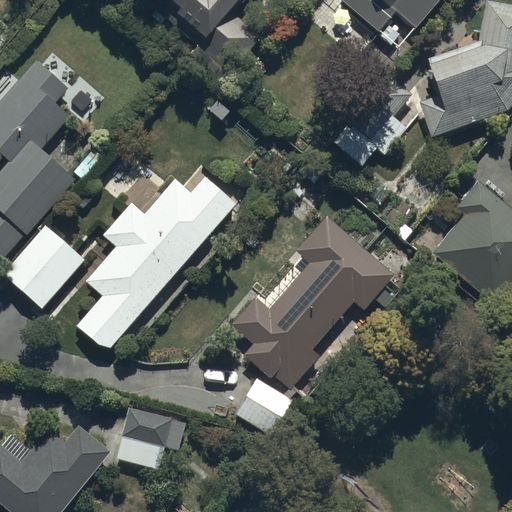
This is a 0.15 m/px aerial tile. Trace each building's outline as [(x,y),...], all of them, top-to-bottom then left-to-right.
[(156,0),(147,11),(227,76),(256,41),(231,20),(247,0),(156,0)] [(422,38),(418,34),(446,0),(332,0),(399,56),(402,53),(406,57),(422,38)] [(508,119),(511,113),(511,13),(484,9),(480,47),(427,65),(431,78),(426,80),(435,104),(420,110),(433,144),(508,119)] [(0,268),(24,242),(26,243),(75,189),(39,158),(70,123),(56,111),(70,95),(63,89),(76,75),(53,55),(40,70),(37,67),(0,108),(0,163),(8,170),(0,179),(0,268)] [(388,80),(333,146),(362,173),(378,155),(383,160),(407,134),(393,122),(412,99),(388,80)] [(108,360),(234,211),(201,184),(188,199),(174,186),(145,221),(131,209),(102,243),(114,253),(84,289),(102,304),(76,334),(108,360)] [(463,220),(431,260),(495,310),(511,288),(511,214),(476,187),(455,214),(463,220)] [(394,281),(326,222),(295,258),(308,269),(268,315),(254,304),(229,334),(251,353),(243,362),(271,386),(275,381),(291,396),(321,361),(314,355),(354,309),(363,317),(394,281)] [(83,267),(44,232),(1,280),(4,283),(39,315),(83,267)] [(292,405),(256,384),(235,419),(271,441),(292,405)] [(186,428),(129,413),(115,465),(158,476),(164,455),(178,458),(186,428)] [(0,449),(0,511),(67,511),(109,460),(77,434),(64,449),(48,436),(32,456),(13,441),(3,452),(0,449)]
